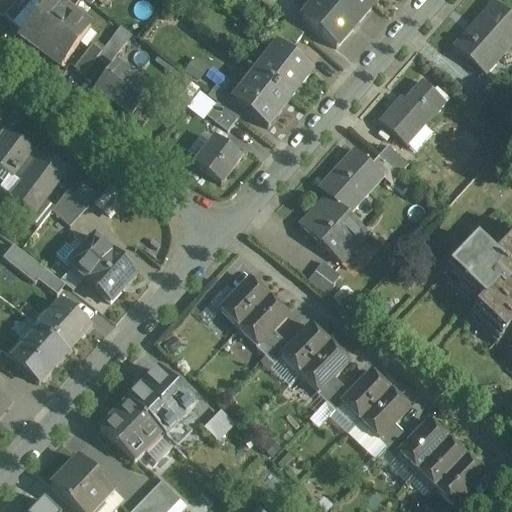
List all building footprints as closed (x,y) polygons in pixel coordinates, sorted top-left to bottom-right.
[(14,0),(1,0),(0,2),(0,19),(1,21),(4,18),(18,3),(14,0)] [(21,0),(18,3),(4,18),(13,26),(33,4),(28,0),(21,0)] [(372,9),(361,0),(320,0),(302,22),(336,51),(372,9)] [(379,0),(361,0),(372,9),(379,0)] [(48,1),(19,39),(40,54),(69,16),(48,1)] [(511,22),(495,7),(467,39),(466,38),(454,52),(485,80),(497,66),(496,65),(511,47),(511,22)] [(90,32),(69,16),(40,54),(61,70),(90,32)] [(303,37),(285,23),(269,43),(276,48),(276,47),(288,56),(303,37)] [(116,37),(96,62),(108,70),(127,45),(116,37)] [(288,56),(276,47),(276,48),(255,75),(290,103),(312,75),(288,56)] [(91,48),(73,72),(83,79),(96,62),(101,55),(91,48)] [(149,94),(115,68),(104,83),(107,85),(99,96),(130,119),(149,94)] [(290,103),(255,75),(233,103),(232,104),(245,114),(267,131),(290,103)] [(421,86),(404,104),(401,101),(379,126),(403,148),(421,128),(424,132),(445,108),(421,86)] [(489,102),(473,87),(463,97),(480,112),(489,102)] [(233,103),(227,99),(219,109),(237,123),(245,114),(232,104),(233,103)] [(219,109),(217,107),(206,119),(227,136),(237,123),(219,109)] [(40,161),(30,154),(32,151),(9,135),(0,147),(0,183),(4,186),(4,193),(11,199),(10,200),(32,217),(33,217),(44,203),(67,172),(44,155),(40,161)] [(240,163),(215,143),(195,169),(221,188),(240,163)] [(408,169),(387,151),(378,160),(399,179),(408,169)] [(370,169),(353,154),(318,192),(327,200),(348,220),(383,182),(383,181),(370,169)] [(399,179),(378,160),(370,169),(383,181),(383,182),(390,189),(399,179)] [(89,210),(68,194),(55,211),(51,215),(69,231),(89,210)] [(348,220),(327,200),(300,230),(341,268),(369,238),(348,220)] [(44,203),(33,217),(32,217),(27,223),(39,231),(51,215),(55,211),(44,203)] [(136,279),(95,241),(69,270),(110,308),(136,279)] [(511,243),(495,262),(477,244),(442,280),(470,307),(477,300),(483,305),(468,320),(497,347),(504,340),(511,330),(511,243)] [(65,289),(13,250),(3,262),(35,288),(38,284),(57,299),(65,289)] [(330,295),(340,276),(321,265),(310,284),(330,295)] [(236,299),(220,315),(221,316),(239,333),(269,301),(251,283),(236,299)] [(227,291),(210,308),(220,317),(221,316),(220,315),(236,299),(227,291)] [(269,301),(239,333),(257,351),(273,335),(288,319),(269,301)] [(89,332),(62,308),(40,332),(67,356),(89,332)] [(290,352),(281,362),(299,379),(330,348),(311,330),(290,352)] [(67,356),(40,332),(12,364),(39,388),(67,356)] [(273,335),(257,351),(256,352),(265,361),(282,343),(273,335)] [(282,343),(265,361),(274,369),(281,362),(290,352),(282,343)] [(330,348),(299,379),(317,397),(318,397),(334,381),(349,366),(330,348)] [(195,412),(157,375),(127,406),(162,439),(165,443),(195,412)] [(351,398),(341,408),(341,409),(360,426),(390,395),(372,377),(351,398)] [(334,381),(318,397),(317,397),(316,398),(326,407),(342,390),(334,381)] [(342,390),(326,407),(335,416),(341,409),(341,408),(351,398),(342,390)] [(409,413),(390,395),(360,426),(378,444),(394,428),(409,413)] [(0,396),(0,419),(11,407),(0,396)] [(217,446),(235,429),(210,402),(197,413),(209,426),(203,431),(217,446)] [(162,439),(127,406),(100,435),(134,468),(162,439)] [(411,445),(399,458),(417,475),(448,443),(430,425),(411,445)] [(394,428),(378,444),(377,445),(386,454),(403,436),(394,428)] [(403,436),(386,454),(395,463),(399,458),(411,445),(403,436)] [(448,443),(417,475),(435,493),(466,461),(448,443)] [(466,461),(435,493),(453,511),(484,479),(466,461)] [(99,511),(114,497),(78,463),(50,491),(72,511),(99,511)] [(410,484),(424,497),(429,490),(415,478),(410,484)] [(485,483),(473,494),(479,500),(491,489),(485,483)] [(172,511),(180,504),(161,486),(145,502),(155,511),(172,511)] [(155,511),(145,502),(135,511),(155,511)]
